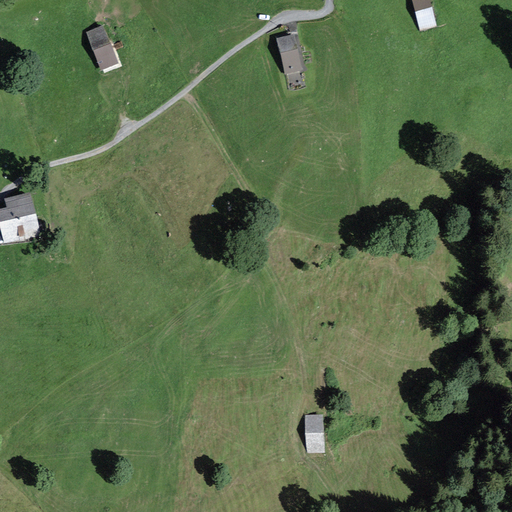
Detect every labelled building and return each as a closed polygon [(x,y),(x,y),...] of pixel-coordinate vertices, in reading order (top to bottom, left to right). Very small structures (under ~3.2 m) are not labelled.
[(423,0),(414,3),(421,30),(433,27),(426,0),(423,0)] [(88,34),(101,68),(114,62),(100,26),(97,27),(98,30),(96,31),(95,28),(91,29),(92,32),(88,34)] [(290,38),(289,35),(277,37),(285,71),(298,69),(290,38)] [(7,211),(0,212),(0,220),(1,224),(31,218),(27,199),(6,204),(7,211)] [(19,241),(35,236),(31,218),(1,224),(5,242),(19,240),(19,241)] [(304,418),(307,452),(320,451),(318,417),(304,418)]
